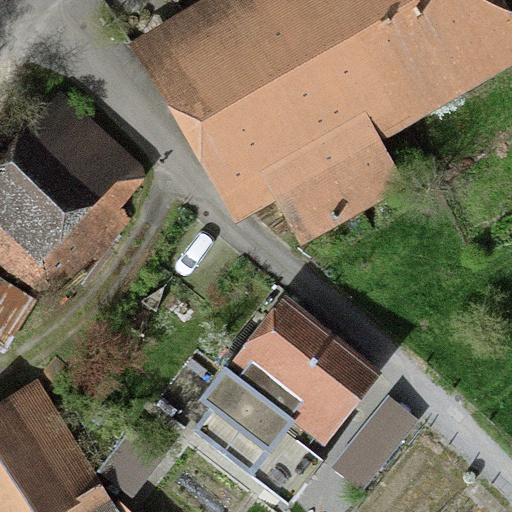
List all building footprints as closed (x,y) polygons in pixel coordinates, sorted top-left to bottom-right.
[(500,51),(511,44),(511,22),(499,0),(290,0),(158,74),(224,191),(390,99),(401,118),(505,60),(500,51)] [(0,177),(0,262),(48,308),(158,193),(68,107),(0,177)] [(364,379),(289,315),(236,377),(211,407),(263,451),(275,437),(298,456),(364,379)] [(384,403),(332,468),(358,488),(410,424),(384,403)] [(96,467),(124,495),(171,448),(143,420),(96,467)] [(80,511),(35,430),(0,449),(0,511),(80,511)] [(135,511),(121,496),(102,511),(135,511)]
